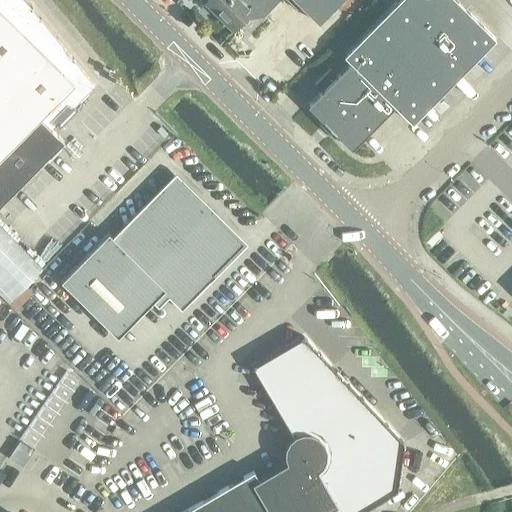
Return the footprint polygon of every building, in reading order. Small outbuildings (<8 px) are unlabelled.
[(0,0),(0,206),(62,140),(52,130),(95,86),(25,0),(0,0)] [(206,0),(204,3),(233,32),(241,25),(249,32),(264,17),(255,8),(263,0),(262,0),(206,0)] [(262,0),(263,0),(255,8),(264,17),(280,0),(294,0),(320,25),(344,0),(262,0)] [(412,122),(495,39),(455,0),(398,0),(343,56),(351,63),(336,77),(330,70),(315,85),(322,92),(307,106),(351,149),(395,106),(412,122)] [(158,304),(169,294),(182,307),(244,244),(176,177),(115,240),(109,234),(61,282),(118,337),(154,300),(158,304)] [(355,511),(390,485),(401,443),(304,338),(255,366),(298,443),(293,446),(292,458),(295,463),(261,483),(254,472),(185,511),(355,511)] [(20,441),(10,457),(22,465),(32,450),(20,441)]
